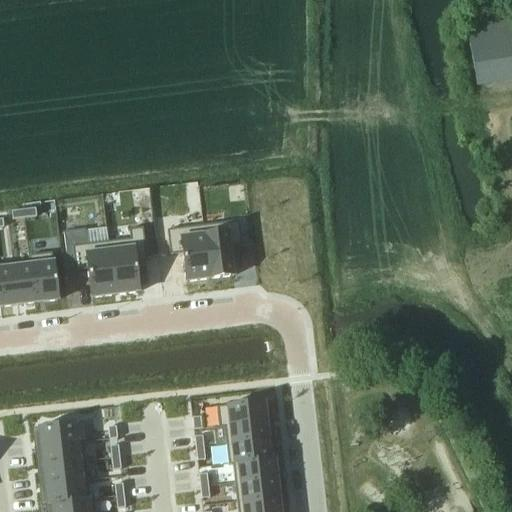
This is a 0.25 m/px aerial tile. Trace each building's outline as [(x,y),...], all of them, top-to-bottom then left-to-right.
[(511,22),(511,17),(465,26),(476,89),(511,82),(511,22)] [(34,211),(22,212),(23,220),(35,219),(34,211)] [(22,212),(11,214),(12,222),(23,220),(22,212)] [(238,222),(202,227),(209,280),(233,277),(229,249),(242,247),(238,222)] [(202,227),(166,232),(169,257),(182,255),(185,283),(209,280),(202,227)] [(130,241),(108,243),(114,295),(138,292),(135,264),(147,263),(143,229),(129,231),(130,241)] [(66,258),(62,259),(64,273),(87,270),(90,298),(114,295),(108,243),(86,246),(84,231),(63,234),(66,258)] [(51,255),(28,258),(29,267),(34,304),(57,301),(51,255)] [(29,267),(13,269),(18,306),(34,304),(29,267)] [(13,269),(0,270),(0,297),(1,309),(18,306),(13,269)] [(264,403),(216,408),(219,428),(223,428),(266,423),(264,403)] [(200,418),(192,419),(193,431),(201,430),(200,418)] [(85,423),(37,428),(40,449),(83,444),(87,443),(85,423)] [(266,423),(223,428),(225,447),(268,442),(266,423)] [(115,428),(107,429),(109,441),(117,440),(115,428)] [(202,437),(194,438),(195,450),(203,449),(202,437)] [(268,442),(225,447),(228,466),(232,465),(271,461),(268,442)] [(83,444),(40,449),(42,468),(85,463),(83,444)] [(118,447),(110,448),(111,460),(119,459),(118,447)] [(203,449),(195,450),(197,462),(205,461),(203,449)] [(119,459),(111,460),(112,472),(120,471),(119,459)] [(271,461),(232,465),(234,484),(277,480),(275,460),(271,461)] [(85,463),(42,468),(44,487),(87,482),(85,463)] [(206,476),(198,476),(200,488),(208,487),(206,476)] [(277,480),(234,484),(236,504),(279,499),(277,480)] [(87,482),(44,487),(46,506),(50,505),(89,501),(87,482)] [(122,485),(114,486),(115,498),(123,497),(122,485)] [(208,487),(200,488),(201,500),(209,499),(208,487)] [(123,497),(115,498),(117,510),(125,509),(123,497)] [(280,511),(279,499),(236,504),(236,511),(280,511)] [(89,501),(50,505),(50,511),(94,511),(93,501),(89,501)]
